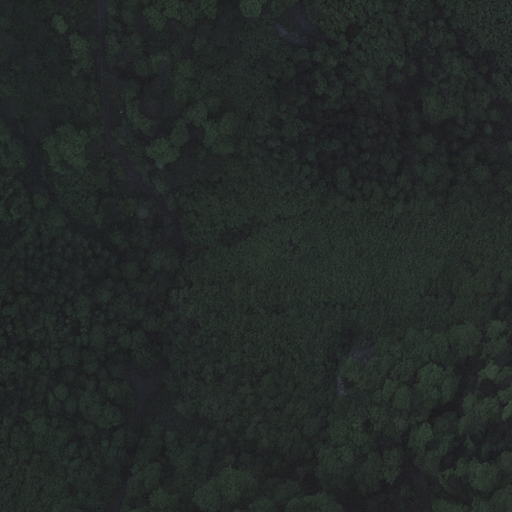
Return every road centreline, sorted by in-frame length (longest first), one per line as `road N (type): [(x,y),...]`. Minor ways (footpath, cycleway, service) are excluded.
road 1 (track): [(142,385),(164,370),(163,320),(183,240),(173,209),(112,131),(104,0)]
road 2 (track): [(0,100),(54,197),(111,239),(125,260),(134,293),(132,360),(142,385)]
road 3 (track): [(301,0),(308,21),(401,85),(416,71),(391,0)]
road 4 (track): [(142,385),(144,439),(120,511)]
road 5 (track): [(438,0),(490,83),(511,103)]
